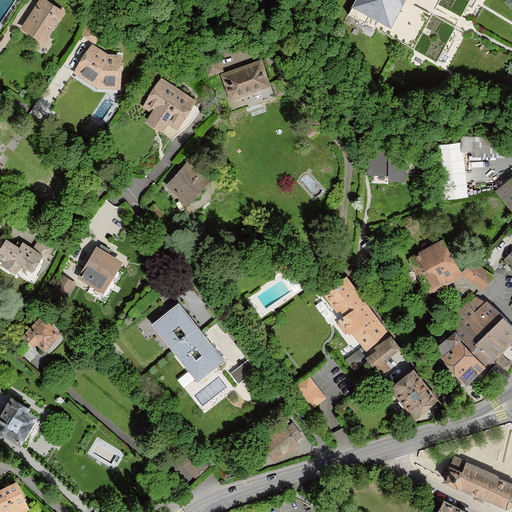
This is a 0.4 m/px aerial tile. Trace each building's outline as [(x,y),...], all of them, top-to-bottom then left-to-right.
[(64,12),(44,0),(40,0),(22,30),(44,44),(64,12)] [(358,0),(354,8),(394,29),(408,0),(358,0)] [(442,0),(439,6),(460,16),(468,0),(442,0)] [(433,18),(415,51),(436,62),(454,29),(433,18)] [(105,30),(91,22),(82,36),(96,44),(105,30)] [(121,91),(122,57),(108,56),(91,46),(73,74),(96,89),(121,91)] [(223,70),(217,53),(202,58),(208,75),(223,70)] [(261,60),(223,74),(231,97),(269,83),(261,60)] [(160,77),(142,104),(151,110),(145,120),(161,131),(167,122),(176,128),(195,100),(160,77)] [(280,78),(273,81),(277,93),(285,91),(280,78)] [(314,127),(307,132),(310,136),(317,132),(314,127)] [(511,137),(474,137),(473,154),(511,155),(511,137)] [(405,152),(368,151),(368,173),(388,174),(388,179),(404,180),(405,152)] [(188,161),(167,184),(189,205),(211,182),(188,161)] [(511,177),(497,190),(511,208),(511,177)] [(23,264),(36,272),(45,257),(48,260),(55,248),(43,240),(35,251),(26,245),(23,251),(11,243),(9,245),(0,238),(0,232),(4,227),(0,224),(0,253),(1,254),(0,255),(0,256),(8,262),(6,266),(17,274),(23,264)] [(443,240),(411,257),(430,293),(462,276),(443,240)] [(97,247),(78,279),(103,294),(122,263),(97,247)] [(494,277),(473,260),(463,274),(484,290),(494,277)] [(376,314),(348,275),(323,292),(338,312),(341,309),(346,315),(338,320),(351,335),(354,333),(367,351),(383,336),(384,325),(376,314)] [(66,288),(75,290),(78,279),(69,277),(66,288)] [(494,360),(511,342),(511,322),(507,315),(488,301),(476,298),(468,303),(452,316),(478,342),(494,360)] [(179,303),(152,325),(197,382),(224,361),(179,303)] [(61,333),(42,314),(22,335),(34,347),(37,344),(44,351),(61,333)] [(468,385),(487,366),(458,330),(437,347),(468,385)] [(380,376),(392,367),(387,361),(403,349),(393,336),(376,348),(377,350),(366,358),(380,376)] [(362,346),(348,357),(354,365),(368,354),(362,346)] [(256,371),(247,361),(230,375),(239,385),(256,371)] [(496,366),(490,373),(501,384),(508,377),(496,366)] [(416,368),(391,387),(415,418),(439,398),(416,368)] [(341,370),(328,379),(341,397),(354,387),(341,370)] [(188,372),(181,377),(184,383),(192,378),(188,372)] [(308,376),(296,386),(313,407),(325,397),(308,376)] [(0,418),(0,433),(23,446),(37,419),(19,409),(11,424),(0,418)] [(284,425),(260,445),(275,463),(299,444),(284,425)] [(196,449),(179,466),(194,481),(211,463),(196,449)] [(454,457),(449,469),(444,467),(441,474),(446,476),(446,478),(445,480),(477,494),(475,497),(484,501),(486,498),(509,507),(511,505),(511,483),(499,478),(500,477),(454,457)] [(0,511),(25,511),(31,509),(17,482),(0,490),(0,511)] [(465,511),(443,500),(437,511),(465,511)]
